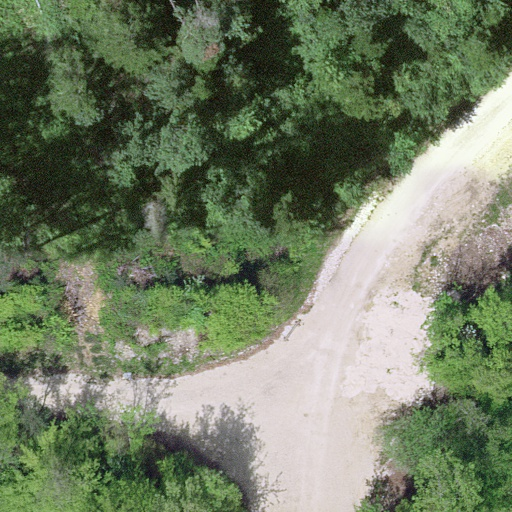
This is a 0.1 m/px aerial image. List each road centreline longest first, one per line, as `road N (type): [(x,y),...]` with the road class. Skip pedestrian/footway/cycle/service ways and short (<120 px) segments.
road 1 (track): [(306,511),(322,367),(355,266),(408,194),(511,91)]
road 2 (track): [(0,389),(314,416)]
